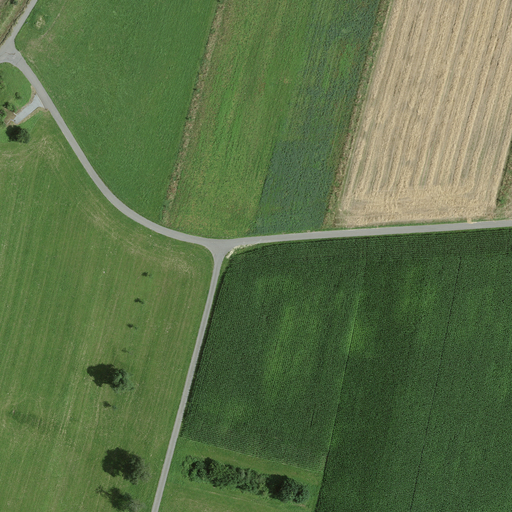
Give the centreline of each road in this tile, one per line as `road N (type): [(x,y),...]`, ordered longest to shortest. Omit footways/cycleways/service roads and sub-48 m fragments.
road 1 (track): [(5,47),(115,202),(164,231),(220,243)]
road 2 (track): [(220,243),(511,223)]
road 3 (track): [(154,511),(220,243)]
